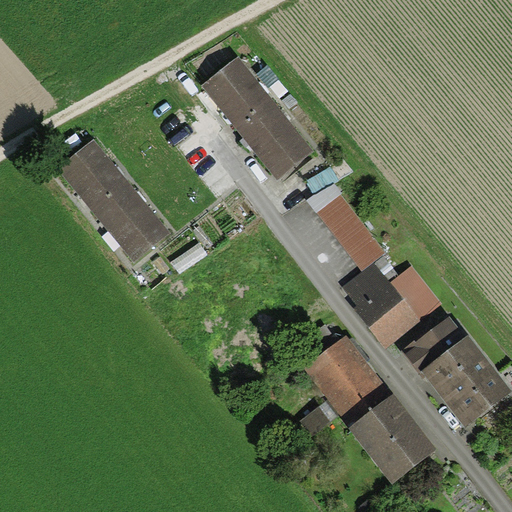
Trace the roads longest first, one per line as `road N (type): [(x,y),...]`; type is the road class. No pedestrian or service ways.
road 1 (residential): [(501,511),(209,137)]
road 2 (track): [(0,152),(270,0)]
